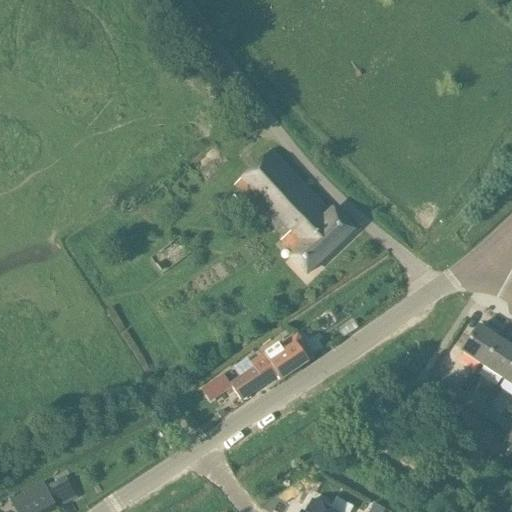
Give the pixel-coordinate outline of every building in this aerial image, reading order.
[(234,186),(255,208),(285,239),(282,241),(293,253),(289,257),(306,275),(354,230),(333,208),(330,211),(272,150),(234,186)] [(192,253),(179,236),(150,258),(163,276),(192,253)] [(482,366),(499,340),(478,326),(461,352),(482,366)] [(280,343),(251,363),(248,359),(224,376),(241,401),(278,376),(281,381),(314,358),(301,339),(285,350),(280,343)] [(503,379),(511,365),(511,348),(499,340),(482,366),(503,379)] [(511,365),(503,379),(511,385),(511,365)] [(459,401),(465,393),(443,379),(438,387),(459,401)] [(465,393),(459,401),(459,402),(480,415),(485,406),(465,393)] [(500,428),(506,420),(485,406),(480,415),(487,420),(500,428)] [(511,423),(506,420),(500,428),(508,433),(505,439),(511,443),(511,423)] [(482,428),(471,446),(472,446),(483,453),(495,434),(484,427),(484,426),(483,426),(482,428)] [(12,505),(16,511),(42,511),(54,506),(45,488),(12,505)] [(335,511),(313,500),(306,511),(302,511),(301,511),(335,511)] [(373,504),(369,511),(383,511),(385,510),(374,503),(373,504)]
